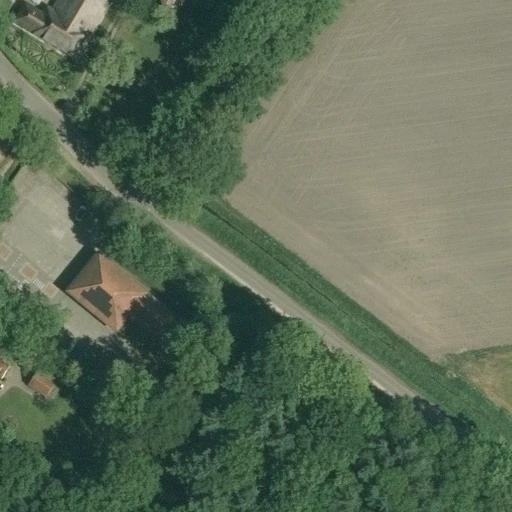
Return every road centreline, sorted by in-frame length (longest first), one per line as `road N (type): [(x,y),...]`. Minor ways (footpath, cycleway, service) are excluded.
road 1 (unclassified): [(511,478),(147,204)]
road 2 (unclassified): [(147,204),(288,0)]
road 3 (unclassified): [(147,204),(29,99)]
